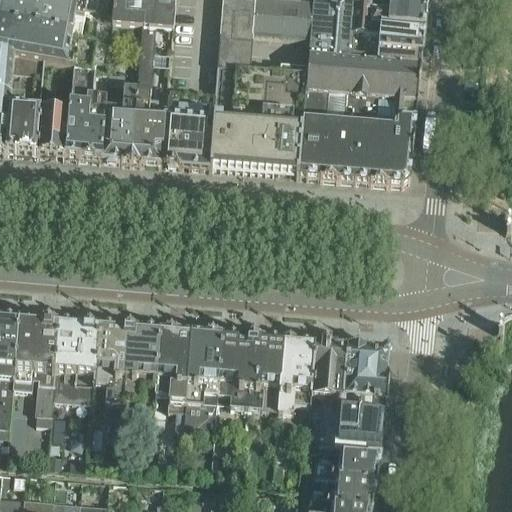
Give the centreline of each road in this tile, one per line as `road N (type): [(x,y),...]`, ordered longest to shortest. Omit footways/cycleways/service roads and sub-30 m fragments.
road 1 (residential): [(436,253),(389,241),(0,204)]
road 2 (residential): [(0,277),(385,304),(428,299)]
road 3 (residential): [(436,253),(457,0)]
road 4 (residential): [(400,511),(428,299)]
